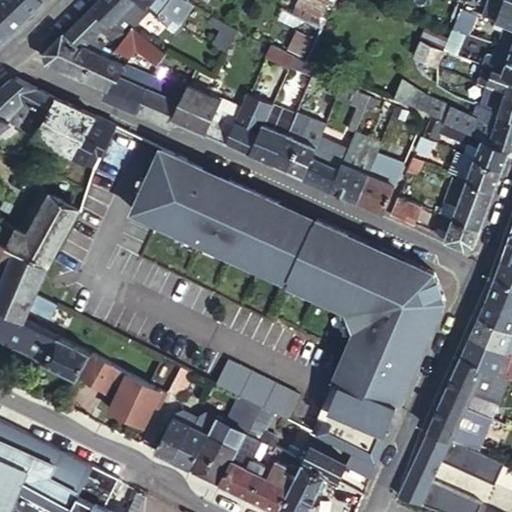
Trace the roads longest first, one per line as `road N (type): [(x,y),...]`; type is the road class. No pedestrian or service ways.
road 1 (residential): [(17,59),(478,264)]
road 2 (residential): [(478,264),(372,511)]
road 3 (residential): [(0,394),(159,471),(214,511)]
